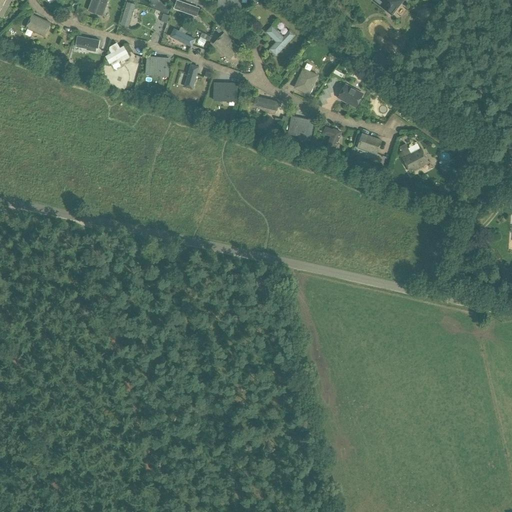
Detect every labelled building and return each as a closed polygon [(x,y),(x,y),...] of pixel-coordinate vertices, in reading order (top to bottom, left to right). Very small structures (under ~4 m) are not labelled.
[(0,0),(0,18),(1,19),(11,0),(0,0)] [(91,0),(87,12),(102,18),(108,0),(91,0)] [(158,0),(150,0),(149,2),(154,8),(153,9),(161,11),(168,14),(170,9),(164,6),(158,0)] [(219,0),(218,10),(241,12),(242,0),(219,0)] [(373,0),(392,14),(403,0),(402,0),(373,0)] [(177,1),(174,10),(197,18),(200,9),(177,1)] [(127,3),(121,26),(129,28),(135,6),(127,3)] [(169,16),(163,14),(161,22),(167,23),(169,16)] [(31,16),(25,29),(44,38),(50,25),(31,16)] [(276,43),(269,51),(275,57),(295,36),(290,32),(284,39),(272,27),(266,34),(276,43)] [(174,29),(170,37),(192,48),(196,40),(174,29)] [(201,37),(210,42),(212,37),(203,32),(201,37)] [(225,34),(214,45),(230,61),(241,50),(225,34)] [(77,37),(75,47),(86,49),(86,50),(94,52),(94,51),(96,51),(96,49),(98,49),(100,41),(77,37)] [(111,54),(105,57),(110,65),(111,64),(112,67),(120,62),(121,63),(130,58),(127,54),(124,48),(123,47),(120,49),(117,44),(109,48),(109,50),(111,54)] [(129,46),(124,48),(127,54),(132,51),(129,46)] [(66,57),(60,55),(58,61),(64,63),(66,57)] [(148,57),(147,75),(153,75),(153,72),(169,74),(170,59),(148,57)] [(191,65),(184,89),(193,91),(199,68),(191,65)] [(303,68),(294,88),(310,96),(311,93),(316,96),(319,89),(314,87),(319,75),(303,68)] [(215,83),(215,101),(237,101),(237,84),(215,83)] [(340,95),(338,98),(356,108),(358,105),(359,105),(362,100),(361,99),(365,93),(346,83),(340,95)] [(255,97),(253,107),(277,112),(279,103),(255,97)] [(293,116),(289,135),(310,140),(314,120),(293,116)] [(326,127),(323,134),(331,136),(325,151),(334,154),(342,132),(333,129),(326,127)] [(363,133),(357,148),(377,155),(383,140),(363,133)] [(320,150),(322,144),(314,141),(312,147),(320,150)] [(406,143),(400,146),(405,156),(402,158),(410,173),(430,163),(422,148),(411,153),(406,143)]
